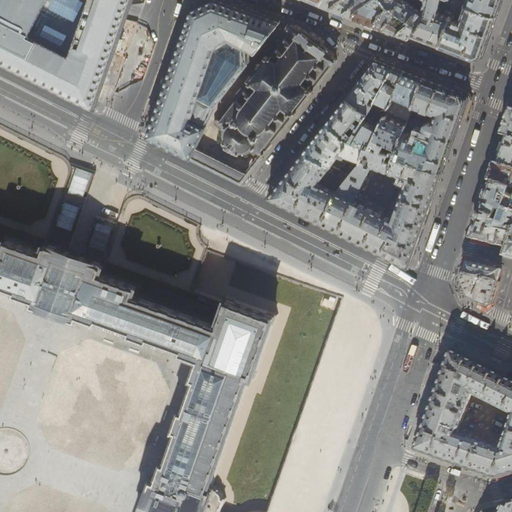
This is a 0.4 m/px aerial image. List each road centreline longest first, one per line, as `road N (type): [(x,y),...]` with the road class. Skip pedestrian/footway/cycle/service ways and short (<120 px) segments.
road 1 (residential): [(427,290),(249,196)]
road 2 (residential): [(368,42),(249,196)]
road 3 (secondary): [(427,290),(375,450)]
road 4 (secondary): [(496,88),(444,242)]
road 5 (unknown): [(114,0),(79,66),(12,37)]
road 6 (residential): [(249,196),(117,130)]
road 7 (residential): [(511,487),(497,491),(375,450)]
road 8 (residential): [(163,0),(117,130)]
road 9 (tertiary): [(368,42),(496,88)]
road 10 (residential): [(117,130),(0,71)]
